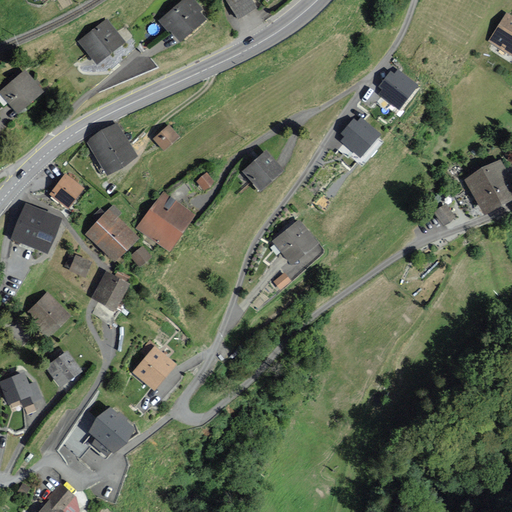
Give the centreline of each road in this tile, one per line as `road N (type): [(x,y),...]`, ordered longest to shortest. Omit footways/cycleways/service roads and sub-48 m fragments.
road 1 (residential): [(511,206),(395,257),(307,322),(207,416),(191,420),(181,411),(254,241),(388,56),(414,0)]
road 2 (secondary): [(29,170),(78,130),(265,39),(317,0)]
road 3 (residential): [(0,477),(21,478),(43,461),(106,365)]
